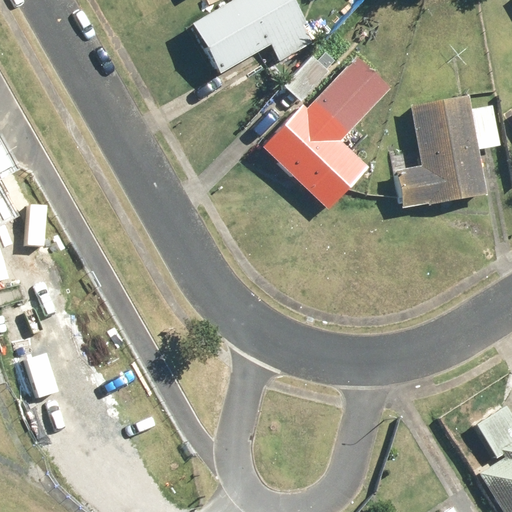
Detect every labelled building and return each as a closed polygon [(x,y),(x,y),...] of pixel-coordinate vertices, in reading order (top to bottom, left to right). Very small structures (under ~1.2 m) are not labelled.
[(210,80),(266,50),(274,64),(309,45),(284,0),(233,0),(182,28),(210,80)] [(293,107),(325,76),(323,74),(333,65),(323,55),(313,64),(308,59),(276,90),(293,107)] [(363,175),(334,148),(387,92),(353,61),(301,116),(295,111),(257,151),(325,215),(363,175)] [(448,205),(448,204),(482,198),(463,99),(404,110),(416,169),(392,174),(400,214),(448,205)] [(511,511),(511,429),(501,407),(474,420),(495,465),(502,462),(503,463),(476,478),(495,511),(511,511)]
